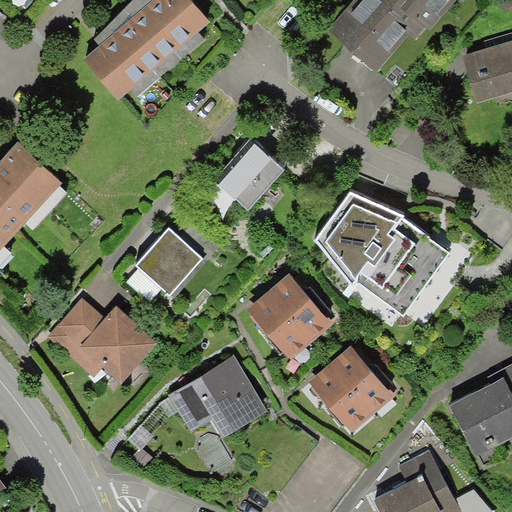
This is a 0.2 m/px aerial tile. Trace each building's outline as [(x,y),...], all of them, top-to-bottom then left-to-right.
[(91,45),(78,57),(108,100),(123,90),(129,96),(200,39),(191,32),(200,21),(182,0),(126,0),(87,38),(91,45)] [(351,0),(323,32),(371,75),(418,23),(428,28),(452,0),(351,0)] [(511,38),(457,52),(469,102),(511,91),(511,38)] [(65,193),(12,143),(0,156),(0,259),(7,252),(0,245),(0,241),(18,222),(29,232),(65,193)] [(276,169),(245,143),(209,184),(239,210),(276,169)] [(405,216),(350,192),(315,241),(352,285),(356,280),(404,316),(450,252),(403,218),(405,216)] [(195,258),(160,228),(128,265),(135,271),(124,284),(146,303),(155,293),(160,298),(195,258)] [(286,273),(240,309),(281,362),(327,325),(286,273)] [(100,317),(80,301),(48,339),(91,374),(96,368),(118,386),(154,341),(110,305),(100,317)] [(390,397),(344,345),(301,382),(348,434),(390,397)] [(229,356),(162,394),(187,438),(209,426),(215,436),(261,410),(229,356)] [(502,379),(447,406),(472,456),(511,436),(511,356),(495,365),(502,379)] [(412,477),(371,497),(377,511),(463,511),(431,445),(403,458),(412,477)]
